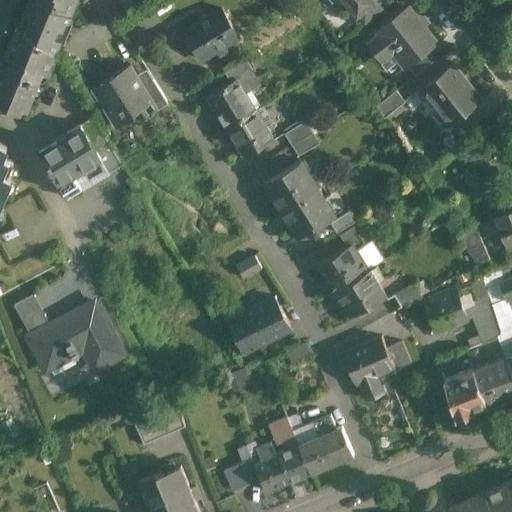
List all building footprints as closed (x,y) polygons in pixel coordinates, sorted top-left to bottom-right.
[(34,0),(33,5),(29,4),(20,27),(55,52),(75,0),(34,0)] [(348,0),(366,22),(383,8),(376,0),(348,0)] [(408,4),(376,29),(379,33),(367,42),(382,60),(394,51),(406,66),(408,65),(428,49),(438,41),(425,25),(426,25),(425,24),(424,24),(420,19),(421,18),(420,17),(419,18),(408,4)] [(222,8),(184,32),(202,60),(239,36),(222,8)] [(17,26),(0,66),(0,104),(10,109),(12,104),(27,110),(43,72),(49,74),(57,54),(55,52),(20,27),(17,26)] [(511,41),(501,50),(511,63),(511,41)] [(428,49),(408,65),(415,75),(435,58),(428,49)] [(245,59),(224,72),(231,83),(237,79),(238,80),(252,71),(245,59)] [(453,61),(420,88),(449,124),(482,98),(481,96),(479,98),(469,86),(471,84),(471,83),(469,85),(463,77),(465,76),(464,75),(462,76),(452,64),(454,62),(453,61)] [(130,65),(92,89),(116,128),(135,116),(134,114),(151,103),(156,111),(168,104),(153,80),(143,86),(130,65)] [(231,83),(207,98),(226,128),(256,110),(238,80),(237,79),(231,83)] [(405,101),(396,90),(377,105),(385,117),(405,101)] [(274,139),(256,110),(226,128),(244,158),(274,139)] [(122,163),(95,116),(81,125),(101,157),(109,172),(123,164),(122,163)] [(305,121),(285,134),(292,145),(313,133),(305,121)] [(69,135),(40,152),(68,197),(81,189),(72,174),(101,157),(81,125),(67,133),(69,135)] [(313,133),(292,145),(298,155),(297,156),(297,157),(319,143),(313,133)] [(7,148),(0,145),(0,199),(2,200),(11,178),(7,177),(13,163),(3,158),(7,148)] [(144,149),(122,163),(123,164),(129,175),(151,162),(144,149)] [(300,161),(264,183),(281,210),(317,188),(300,161)] [(317,188),(281,210),(298,238),(334,215),(317,188)] [(350,210),(330,223),(337,233),(357,220),(350,210)] [(511,210),(495,217),(496,219),(505,243),(508,251),(511,249),(511,210)] [(496,219),(481,225),(486,237),(494,234),(499,246),(505,243),(496,219)] [(476,227),(459,235),(477,264),(489,259),(476,227)] [(368,228),(358,234),(364,244),(364,245),(371,240),(374,238),(368,228)] [(353,245),(319,266),(335,292),(376,266),(384,261),(371,240),(364,245),(364,244),(355,250),(353,245)] [(255,256),(236,267),(243,278),(262,268),(255,256)] [(376,266),(335,292),(351,317),(369,305),(369,306),(386,296),(377,281),(383,277),(376,266)] [(489,275),(483,277),(492,305),(506,299),(507,300),(511,298),(511,282),(510,278),(511,277),(509,269),(489,275)] [(482,278),(457,288),(467,316),(472,314),(484,343),(502,335),(493,307),(492,305),(483,277),(482,277),(482,278)] [(414,283),(394,294),(401,306),(397,308),(398,309),(421,296),(414,283)] [(455,288),(425,301),(438,333),(469,320),(467,316),(457,288),(455,288)] [(34,294),(14,305),(26,326),(46,315),(34,294)] [(275,298),(244,314),(241,309),(226,317),(226,316),(225,317),(244,353),(245,353),(290,329),(290,330),(291,329),(275,298)] [(95,300),(29,336),(47,369),(49,368),(48,366),(84,347),(94,367),(96,366),(123,351),(95,300)] [(382,336),(345,352),(365,399),(381,392),(378,384),(374,375),(394,366),(395,365),(388,351),(382,336)] [(308,340),(287,349),(293,364),(314,355),(308,340)] [(411,363),(402,341),(391,345),(392,349),(388,351),(395,365),(394,366),(395,370),(411,363)] [(84,347),(48,366),(49,368),(47,369),(39,373),(52,398),(99,372),(96,366),(94,367),(84,347)] [(511,372),(505,356),(473,369),(488,406),(497,402),(497,401),(511,395),(511,372)] [(473,369),(449,378),(446,371),(442,372),(457,419),(488,406),(473,369)] [(176,405),(134,424),(144,446),(185,427),(176,405)] [(318,437),(299,445),(311,473),(354,455),(342,427),(336,429),(330,415),(312,423),(318,437)] [(288,417),(271,424),(275,435),(292,428),(289,421),(288,417)] [(299,417),(289,421),(292,428),(293,431),(303,427),(299,417)] [(293,431),(292,428),(275,435),(274,436),(274,438),(276,438),(277,441),(283,438),(287,450),(280,453),(286,468),(276,472),(282,486),(311,473),(299,445),(293,431)] [(276,455),(271,443),(256,450),(259,457),(248,461),(250,466),(254,464),(261,480),(267,493),(282,486),(276,472),(286,468),(280,453),(276,455)] [(248,461),(224,471),(233,492),(261,480),(254,464),(250,466),(248,461)] [(180,466),(139,483),(151,511),(198,511),(195,502),(200,500),(195,488),(190,490),(180,466)] [(511,511),(511,482),(485,494),(492,511),(511,511)] [(484,492),(449,507),(451,511),(492,511),(485,494),(484,492)]
